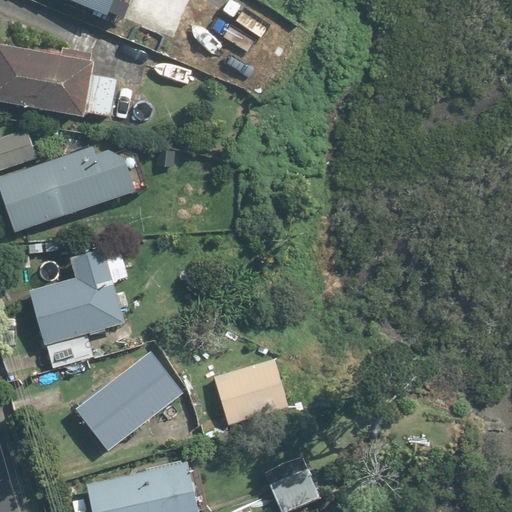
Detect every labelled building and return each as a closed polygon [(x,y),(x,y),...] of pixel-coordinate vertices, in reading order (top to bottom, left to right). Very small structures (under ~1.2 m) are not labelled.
[(58,0),(100,20),(103,15),(118,23),(125,8),(108,0),(58,0)] [(0,47),(0,104),(79,119),(81,112),(108,117),(115,82),(90,78),(93,64),(0,47)] [(0,132),(0,172),(35,157),(23,131),(3,140),(0,132)] [(127,134),(0,178),(0,205),(10,235),(146,189),(127,134)] [(26,287),(42,349),(121,328),(110,284),(123,280),(116,255),(103,258),(101,251),(66,260),(70,276),(26,287)] [(146,353),(71,413),(105,455),(180,395),(146,353)] [(269,360),(212,381),(229,429),(286,408),(269,360)] [(60,389),(24,401),(29,418),(65,407),(60,389)] [(348,454),(354,431),(331,425),(325,449),(348,454)] [(300,456),(262,471),(277,511),(288,511),(318,500),(300,456)] [(194,511),(185,464),(82,486),(87,511),(194,511)]
